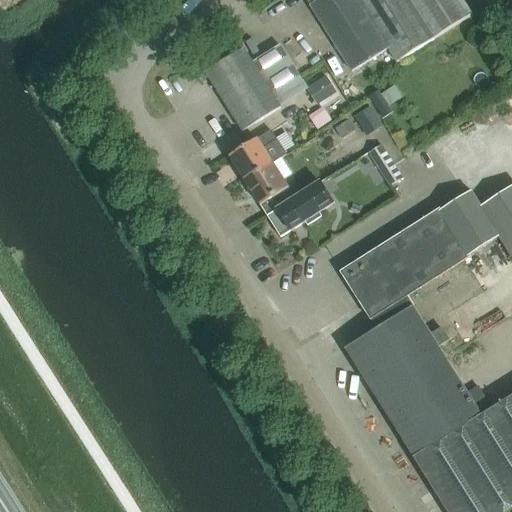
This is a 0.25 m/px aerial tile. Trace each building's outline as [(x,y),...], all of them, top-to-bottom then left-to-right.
[(397,64),(434,41),(473,16),(462,0),(320,0),(310,7),(352,74),(388,51),(397,64)] [(243,51),(205,74),(243,134),(281,110),(275,102),(302,84),(279,48),(252,65),(243,51)] [(511,116),(511,90),(500,99),(511,116)] [(318,128),(330,116),(319,104),(306,116),(318,128)] [(369,108),(359,115),(372,135),(382,129),(369,108)] [(277,142),(273,135),(271,133),(258,142),(257,141),(230,159),(245,184),(274,166),(264,151),(277,142)] [(391,188),(403,181),(381,147),(369,155),(391,188)] [(268,218),(295,200),(274,166),(245,184),(268,218)] [(295,200),(268,218),(281,240),(306,224),(308,228),(322,219),(320,215),(334,206),(320,184),(295,200)] [(499,240),(511,261),(511,189),(480,210),(470,194),(440,213),(439,212),(340,273),(369,321),(405,298),(468,259),(499,240)] [(410,459),(480,416),(437,346),(447,339),(440,328),(428,336),(405,298),(369,321),(375,331),(343,351),(410,459)] [(506,511),(511,509),(511,395),(480,416),(410,459),(442,511),(506,511)]
